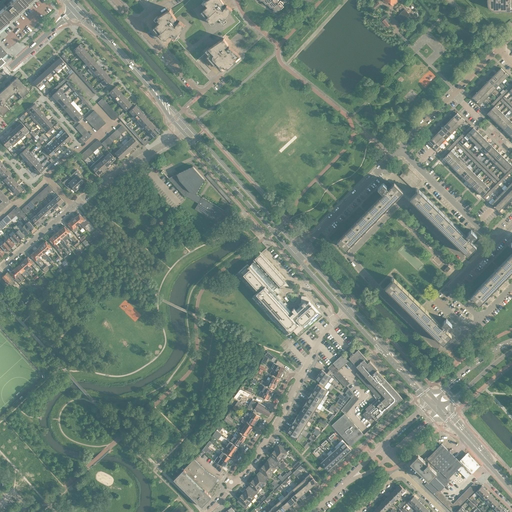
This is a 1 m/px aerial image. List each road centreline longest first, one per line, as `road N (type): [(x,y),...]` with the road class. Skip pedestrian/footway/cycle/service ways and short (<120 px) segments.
road 1 (residential): [(472,266),(403,199),(348,254)]
road 2 (secondary): [(181,130),(293,255)]
road 3 (secondary): [(299,249),(187,125)]
road 4 (residential): [(466,331),(454,345),(437,348),(348,254)]
road 5 (residential): [(400,149),(493,52)]
road 6 (residential): [(72,205),(181,130)]
road 7 (residential): [(493,242),(400,149)]
road 8 (residential): [(301,375),(290,375),(228,477)]
road 9 (residential): [(390,158),(299,249)]
road 10 (secondary): [(434,399),(350,306)]
road 11 (secondary): [(345,311),(429,402)]
road 12 (residential): [(236,480),(301,375)]
road 13 (residential): [(220,77),(199,92),(135,22)]
